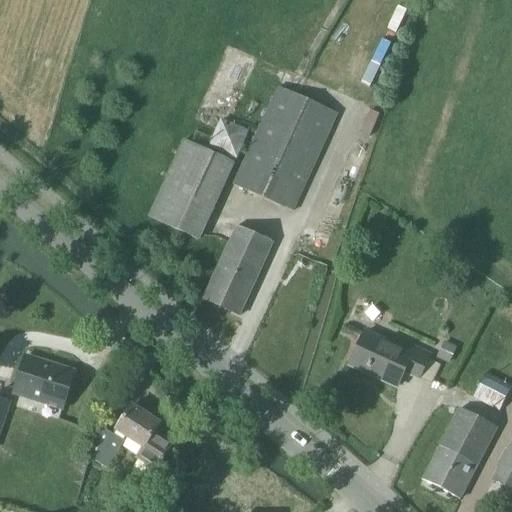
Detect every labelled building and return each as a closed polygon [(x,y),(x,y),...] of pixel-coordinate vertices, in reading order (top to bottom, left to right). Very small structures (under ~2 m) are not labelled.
[(233,187),(291,213),(336,115),(278,88),(233,187)] [(207,149),(236,161),(248,133),(219,121),(207,149)] [(183,142),(148,218),(198,241),(233,165),(183,142)] [(236,227),(202,301),(239,317),(272,244),(271,243),(270,244),(262,240),(262,239),(236,227)] [(364,334),(349,367),(367,375),(368,373),(378,378),(377,380),(396,388),(403,374),(405,375),(406,374),(415,379),(414,379),(417,381),(429,355),(399,342),(396,349),(364,334)] [(437,360),(449,365),(456,350),(444,344),(437,360)] [(13,394),(25,398),(62,410),(73,374),(53,368),(53,369),(44,366),(44,365),(24,358),(13,394)] [(484,374),(471,398),(499,413),(511,389),(484,374)] [(0,432),(10,404),(2,401),(2,402),(0,401),(0,432)] [(84,456),(106,470),(126,440),(142,450),(136,459),(155,471),(171,446),(153,435),(159,426),(130,407),(114,432),(112,436),(110,435),(110,436),(102,431),(102,430),(101,429),(84,456)] [(421,481),(459,501),(496,429),(458,410),(421,481)] [(511,441),(507,452),(506,452),(504,456),(505,456),(499,466),(497,470),(491,481),(511,491),(511,441)]
